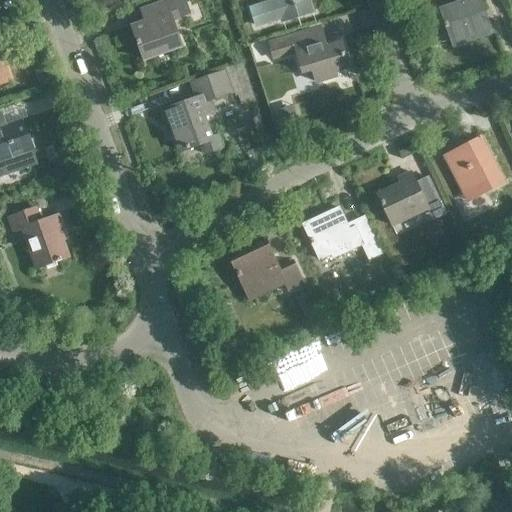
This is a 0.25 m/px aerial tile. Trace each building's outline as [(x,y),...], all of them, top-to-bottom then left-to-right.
[(151,19),(131,26),(142,60),(182,47),(173,21),(178,20),(177,16),(189,12),(185,0),(170,0),(147,8),(151,19)] [(313,12),(309,0),(275,0),(276,1),(251,9),(257,26),(282,18),(282,21),(313,12)] [(478,0),(458,0),(460,3),(438,11),(452,49),(491,35),(478,0)] [(334,71),(349,67),(341,42),(327,46),(325,41),(312,45),(307,31),(269,42),(274,59),(297,52),(302,69),(312,66),(316,82),(335,76),(334,71)] [(0,83),(9,80),(0,53),(0,83)] [(216,100),(231,95),(223,73),(192,84),(198,100),(162,113),(171,137),(175,135),(181,151),(211,140),(203,118),(214,114),(208,97),(214,95),(216,100)] [(3,113),(0,114),(0,163),(35,152),(29,134),(27,135),(22,120),(7,125),(3,113)] [(487,192),(504,183),(481,138),(445,157),(464,192),(482,182),(487,192)] [(391,227),(428,209),(411,173),(399,179),(403,186),(378,198),(391,227)] [(59,231),(65,229),(60,215),(42,221),(37,208),(9,218),(13,231),(23,228),(37,268),(68,257),(59,231)] [(369,260),(382,254),(367,222),(350,230),(340,209),(321,217),(322,220),(305,227),(321,261),(332,256),(334,259),(363,246),(369,260)] [(290,290),(304,284),(294,262),(279,270),(266,240),(230,257),(247,293),(283,276),(290,290)] [(15,311),(12,304),(3,307),(6,315),(15,311)]
